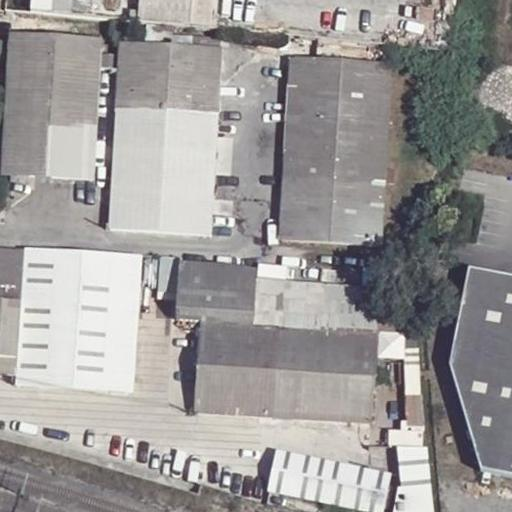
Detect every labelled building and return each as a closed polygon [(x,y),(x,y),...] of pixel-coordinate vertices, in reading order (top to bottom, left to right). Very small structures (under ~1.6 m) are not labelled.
[(140,0),(138,25),(211,32),(213,2),(198,0),(140,0)] [(125,45),(148,47),(149,34),(126,32),(125,45)] [(92,185),(103,44),(12,37),(1,178),(92,185)] [(114,155),(113,175),(112,199),(111,212),(109,234),(208,240),(221,55),(121,47),(116,136),(114,155)] [(391,72),(291,66),(279,245),(379,252),(391,72)] [(114,155),(104,154),(102,174),(113,175),(114,155)] [(140,261),(0,252),(0,379),(11,380),(11,392),(128,400),(140,261)] [(201,324),(254,327),(257,279),(228,272),(179,269),(174,322),(201,324)] [(493,294),(497,278),(469,272),(466,287),(493,294)] [(254,327),(378,334),(376,359),(401,361),(401,466),(390,511),(432,511),(415,277),(382,276),(363,275),(362,286),(257,279),(254,327)] [(511,281),(497,278),(493,294),(466,287),(449,368),(474,474),(511,482),(511,281)] [(254,327),(201,324),(195,415),(371,425),(376,359),(378,334),(254,327)] [(279,456),(269,495),(352,511),(383,511),(392,480),(279,456)]
